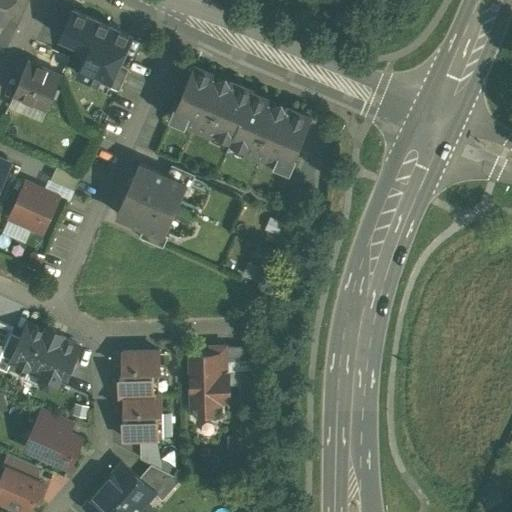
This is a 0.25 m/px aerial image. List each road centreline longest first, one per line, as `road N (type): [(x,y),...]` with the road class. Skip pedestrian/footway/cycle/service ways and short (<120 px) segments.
road 1 (secondary): [(411,137),(346,289),(333,408),(336,511)]
road 2 (secondary): [(374,511),(363,370),(382,292),(440,150)]
road 3 (residential): [(178,19),(56,305)]
road 4 (tertiary): [(430,98),(216,19),(180,19)]
road 5 (tertiary): [(180,19),(209,42),(411,137)]
road 6 (residential): [(55,511),(107,439),(99,336)]
road 7 (residential): [(249,327),(110,329),(99,336)]
road 8 (secondary): [(458,111),(511,0)]
